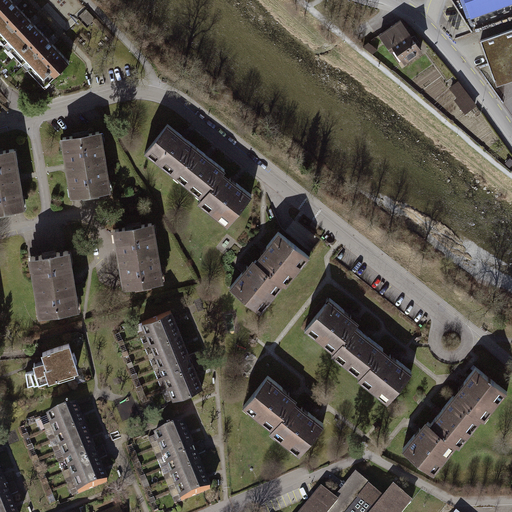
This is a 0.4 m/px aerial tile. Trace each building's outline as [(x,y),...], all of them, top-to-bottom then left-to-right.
[(0,0),(0,36),(46,84),(71,61),(50,39),(32,20),(13,0),(0,0)] [(511,0),(463,0),(470,17),(511,2),(511,0)] [(400,21),(379,35),(391,51),(395,48),(405,62),(421,50),(400,21)] [(511,30),(481,42),(497,87),(511,81),(511,30)] [(363,47),(372,55),(378,50),(369,42),(363,47)] [(459,81),(449,88),(457,98),(454,100),(465,115),(477,106),(459,81)] [(170,124),(147,152),(202,196),(197,201),(229,226),(254,195),(230,176),(225,172),(227,169),(205,152),(181,133),(170,124)] [(74,138),(66,139),(66,143),(101,138),(100,133),(73,136),(74,138)] [(105,139),(64,144),(72,205),(113,199),(105,139)] [(17,148),(0,150),(0,220),(28,217),(17,148)] [(116,235),(123,294),(165,289),(158,230),(116,235)] [(279,232),(257,259),(284,284),(287,286),(311,256),(279,232)] [(41,325),(83,319),(72,249),(29,256),(41,325)] [(284,284),(257,259),(254,257),(230,287),(262,312),(284,284)] [(330,299),(305,331),(334,353),(332,356),(361,379),(360,382),(389,404),(414,373),(397,360),(377,345),(357,330),(362,323),(358,321),(330,299)] [(176,324),(171,311),(142,323),(173,400),(202,388),(198,378),(185,346),(176,324)] [(26,373),(28,386),(77,370),(68,343),(40,353),(43,361),(31,365),(33,371),(26,373)] [(401,452),(434,476),(456,447),(459,450),(481,419),(484,421),(507,391),(475,368),(462,384),(441,413),(432,425),(426,420),(418,430),(401,452)] [(245,407),(273,430),(298,401),(299,399),(298,398),(271,376),(245,407)] [(318,418),(298,401),(273,430),(272,432),(300,457),(327,426),(318,418)] [(75,405),(46,418),(78,494),(107,481),(104,473),(90,440),(81,419),(75,405)] [(188,438),(183,425),(153,437),(181,503),(210,490),(205,478),(188,438)] [(0,511),(17,511),(16,507),(3,475),(0,468),(0,511)] [(403,511),(411,502),(402,495),(393,487),(383,499),(370,487),(370,485),(356,473),(344,487),(335,499),(321,488),(317,493),(301,511),(403,511)]
